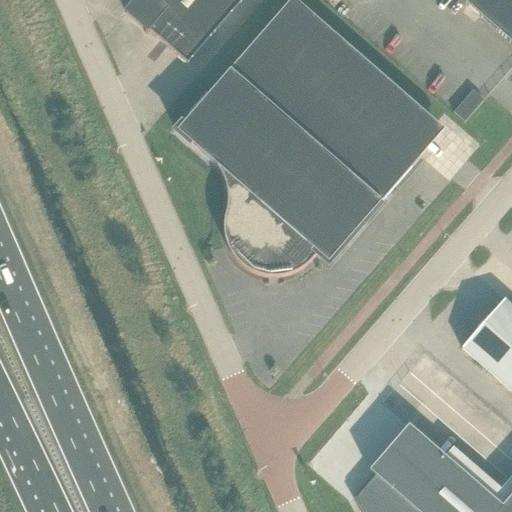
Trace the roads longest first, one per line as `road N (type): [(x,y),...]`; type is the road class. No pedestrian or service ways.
road 1 (unclassified): [(270,459),(70,0)]
road 2 (unclassified): [(511,185),(270,459)]
road 3 (trunk): [(102,511),(0,277)]
road 4 (trunk): [(0,395),(54,511)]
road 5 (trunk): [(0,395),(37,511)]
